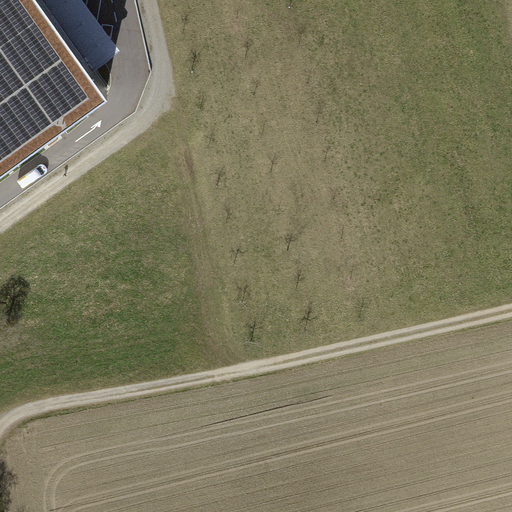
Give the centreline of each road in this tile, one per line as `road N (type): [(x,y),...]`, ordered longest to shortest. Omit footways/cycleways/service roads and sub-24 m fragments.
road 1 (track): [(511,310),(35,408),(0,424)]
road 2 (track): [(149,0),(163,65),(152,102),(119,138),(0,224)]
